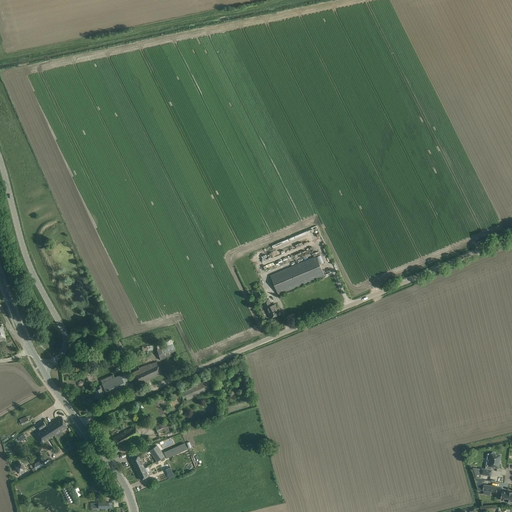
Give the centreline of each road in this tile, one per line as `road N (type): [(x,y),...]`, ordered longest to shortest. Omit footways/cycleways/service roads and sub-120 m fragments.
road 1 (unclassified): [(79,423),(511,237)]
road 2 (unclassified): [(40,365),(54,361),(66,338),(23,250),(0,159)]
